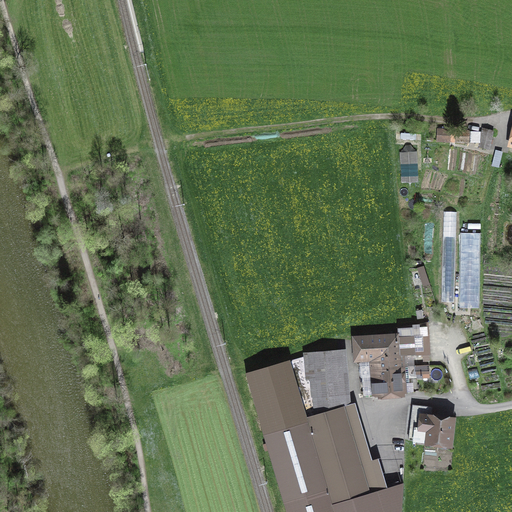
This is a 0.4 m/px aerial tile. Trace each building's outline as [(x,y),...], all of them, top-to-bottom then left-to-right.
[(483,129),(479,147),(488,149),(492,131),(483,129)] [(438,130),(437,140),(468,142),(468,132),(438,130)] [(401,181),(419,180),(418,150),(400,151),(401,181)] [(496,151),(493,166),(498,167),(502,152),(496,151)] [(455,266),(456,212),(448,212),(448,218),(446,218),(445,248),(454,248),(454,262),(447,261),(447,266),(455,266)] [(462,231),(460,306),(480,307),(482,231),(462,231)] [(374,394),(401,393),(401,383),(409,383),(409,378),(429,377),(428,365),(400,368),(399,355),(415,355),(414,336),(356,339),(357,358),(371,357),(374,394)] [(306,417),(306,419),(319,460),(311,463),(319,488),(313,489),(319,509),(368,493),(342,406),(338,352),(306,355),(306,358),(307,373),(312,373),(314,396),(304,397),(306,417)] [(263,432),(278,427),(306,419),(306,417),(304,397),(314,396),(312,373),(307,373),(306,358),(246,374),(259,420),(263,432)] [(370,498),(389,493),(380,460),(371,462),(355,405),(350,406),(344,408),(370,498)] [(432,407),(412,405),(409,439),(448,444),(451,420),(431,418),(432,407)] [(278,427),(263,432),(286,511),(299,511),(282,451),(284,450),(278,427)]
